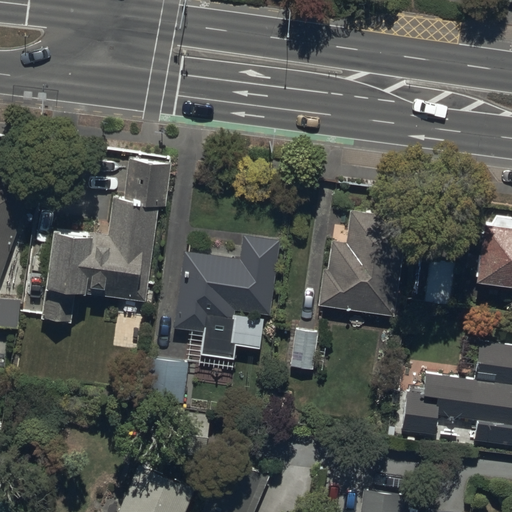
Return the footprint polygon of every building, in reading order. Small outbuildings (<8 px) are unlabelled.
[(107,231),(50,225),(41,314),(68,317),(71,289),(145,297),(155,201),(164,202),(168,161),(127,157),(123,195),(111,193),(107,231)] [(0,269),(30,182),(0,171),(0,269)] [(321,265),(317,301),(392,312),(406,214),(349,206),(344,238),(330,235),(326,265),(321,265)] [(491,218),(482,216),(474,275),(511,280),(509,303),(511,303),(511,220),(510,221),(511,214),(492,211),(491,218)] [(238,256),(182,248),(172,324),(190,327),(186,358),(231,364),(234,340),(256,343),(261,310),(268,311),(278,236),(241,231),(238,256)] [(427,256),(423,299),(449,301),(454,259),(427,256)] [(17,296),(0,295),(0,323),(16,325),(17,296)] [(317,329),(294,326),(289,364),(311,367),(317,329)] [(475,417),(473,437),(511,441),(511,421),(510,422),(511,400),(511,343),(478,340),(474,377),(424,371),(422,391),(405,388),(400,427),(432,431),(433,426),(443,428),(445,413),(475,417)] [(163,409),(160,450),(204,453),(207,412),(163,409)] [(203,511),(250,511),(266,476),(223,457),(200,511),(203,511)] [(181,511),(193,486),(136,462),(115,511),(181,511)] [(361,487),(359,511),(400,511),(402,491),(361,487)]
